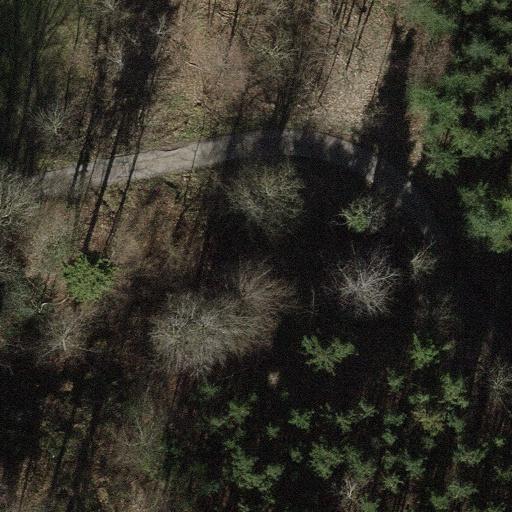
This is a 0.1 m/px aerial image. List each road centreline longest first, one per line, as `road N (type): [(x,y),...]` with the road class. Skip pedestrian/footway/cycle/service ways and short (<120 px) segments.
road 1 (track): [(511,337),(464,283),(417,208),(355,156),(287,142),(228,148),(0,194)]
road 2 (motorway): [(427,0),(114,511)]
road 3 (motorway): [(407,511),(511,340)]
